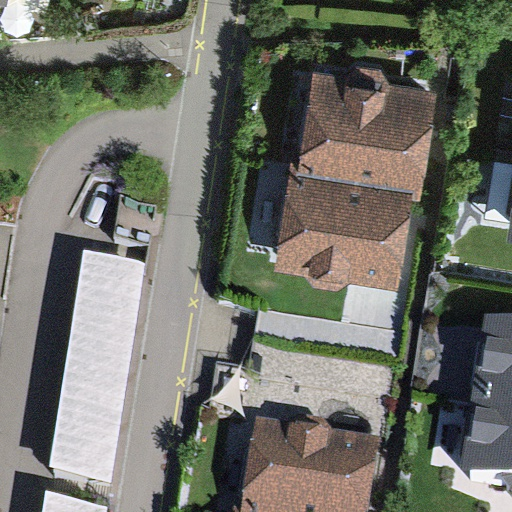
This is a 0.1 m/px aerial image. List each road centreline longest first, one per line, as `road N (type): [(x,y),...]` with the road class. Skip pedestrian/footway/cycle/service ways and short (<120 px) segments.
road 1 (residential): [(216,51),(143,511)]
road 2 (residential): [(0,64),(168,46),(216,51)]
